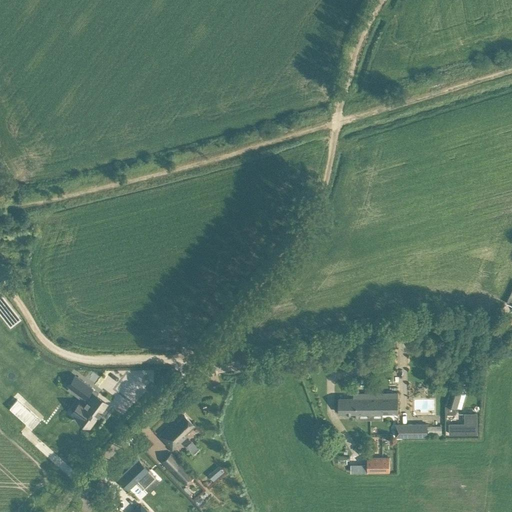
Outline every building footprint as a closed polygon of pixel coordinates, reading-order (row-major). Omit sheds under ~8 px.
[(75,374),(67,384),(84,396),(78,404),(72,412),(76,415),(75,415),(89,425),(97,414),(98,415),(99,414),(98,414),(100,411),(100,412),(101,411),(100,410),(106,402),(89,390),(92,387),(75,374)] [(37,387),(34,391),(48,401),(49,399),(55,390),(41,381),(38,385),(37,384),(36,386),(37,387)] [(452,382),(446,404),(456,407),(462,385),(452,382)] [(398,412),(398,402),(398,392),(369,393),(369,401),(370,401),(370,412),(398,412)] [(339,412),(370,412),(370,401),(369,401),(369,393),(354,393),(354,397),(339,397),(339,412)] [(450,423),(450,433),(477,433),(477,413),(465,413),(465,423),(450,423)] [(185,434),(194,425),(184,414),(175,424),(174,423),(161,436),(172,448),(185,435),(185,434)] [(427,423),(395,423),(395,436),(428,436),(427,423)] [(368,472),(390,471),(390,455),(368,456),(368,472)] [(122,472),(117,477),(117,478),(118,477),(128,487),(127,488),(137,480),(144,488),(155,477),(148,469),(149,468),(148,468),(147,468),(138,458),(138,457),(133,462),(132,461),(132,462),(133,463),(122,472),(122,471),(121,472),(122,472)] [(185,484),(192,477),(178,462),(171,469),(185,484)] [(220,463),(208,472),(214,479),(226,471),(220,463)] [(149,511),(136,498),(124,510),(126,511),(149,511)]
